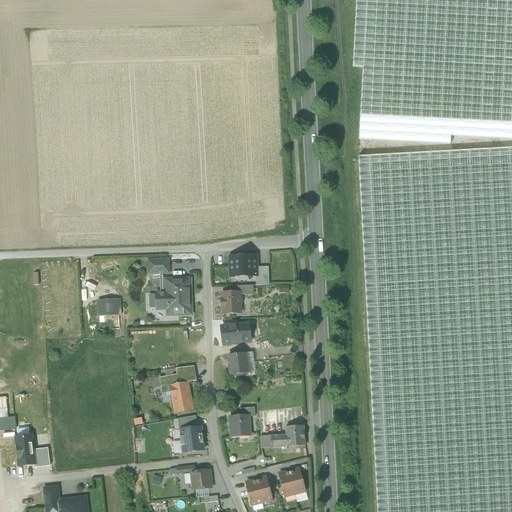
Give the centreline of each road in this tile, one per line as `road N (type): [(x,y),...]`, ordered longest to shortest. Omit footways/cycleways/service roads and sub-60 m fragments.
road 1 (primary): [(331,511),(315,241)]
road 2 (primary): [(315,241),(303,0)]
road 3 (residential): [(0,484),(219,460)]
road 4 (residential): [(205,249),(219,460)]
road 5 (unclassified): [(205,249),(0,256)]
